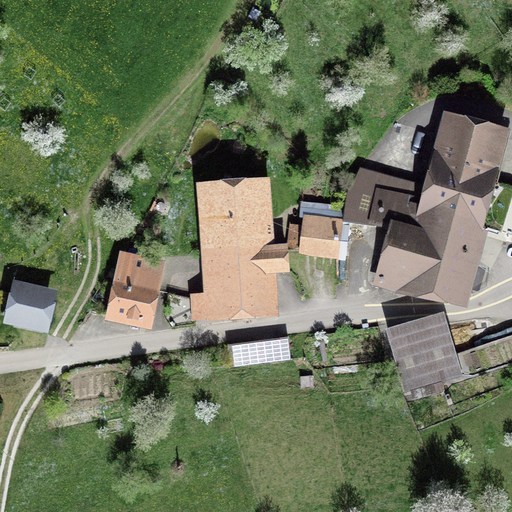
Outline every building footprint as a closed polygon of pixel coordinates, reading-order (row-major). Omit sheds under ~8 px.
[(384,252),(377,280),(453,299),(498,136),(450,123),(427,208),(412,204),(413,200),(416,201),(419,189),(379,178),(375,192),(380,194),(372,220),(400,228),(394,247),(384,252)] [(265,312),(262,268),(283,267),(281,248),(261,250),(257,187),(208,190),(210,218),(215,218),(221,297),(193,299),(194,317),(265,312)] [(307,215),(303,248),(337,253),(341,220),(307,215)] [(145,319),(159,263),(122,254),(106,318),(128,324),(130,315),(145,319)] [(37,318),(42,300),(22,295),(15,324),(41,331),(43,320),(37,318)] [(392,338),(406,387),(456,372),(442,324),(392,338)]
